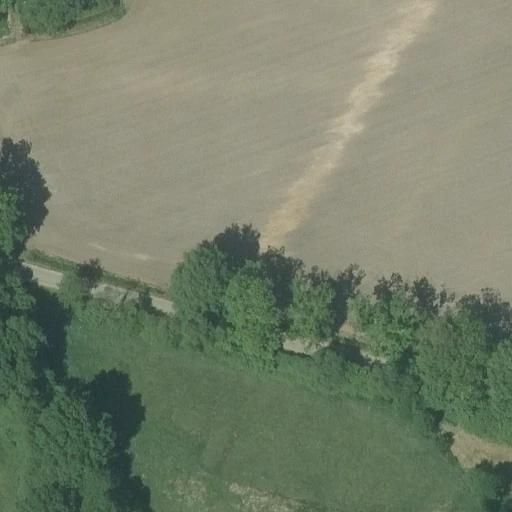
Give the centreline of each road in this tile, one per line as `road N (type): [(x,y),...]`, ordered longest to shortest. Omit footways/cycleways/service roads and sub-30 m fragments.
road 1 (unclassified): [(511,405),(0,263)]
road 2 (track): [(0,317),(72,511)]
